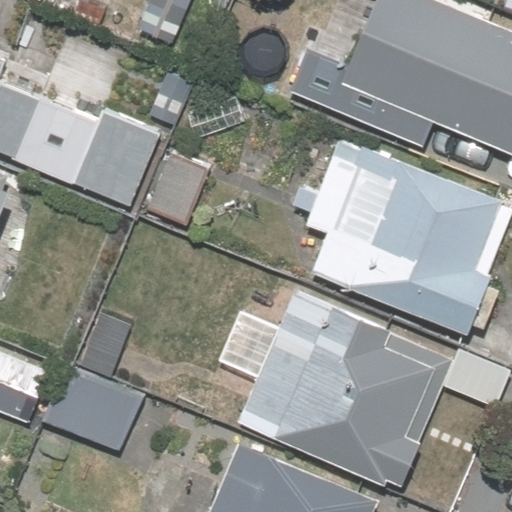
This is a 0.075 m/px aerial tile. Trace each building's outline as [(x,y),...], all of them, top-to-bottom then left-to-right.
[(195,0),(154,0),(141,31),(176,46),(195,0)] [(381,0),(355,69),(311,52),(293,94),(428,151),(439,125),(511,155),(511,31),(434,0),(381,0)] [(0,153),(133,211),(165,135),(107,109),(102,122),(3,80),(10,63),(0,58),(0,153)] [(193,81),(170,72),(151,116),(174,126),(193,81)] [(331,236),(316,276),(474,339),(478,328),(489,332),(504,294),(493,290),(497,279),(492,277),(511,225),(511,210),(506,208),(507,204),(393,159),(395,155),(384,151),(382,155),(365,148),(364,150),(342,141),(322,195),(304,188),(297,207),(314,213),(309,228),(331,236)] [(214,169),(174,153),(151,212),(190,228),(214,169)] [(0,273),(4,264),(0,262),(0,245),(20,199),(7,194),(14,180),(0,173),(0,273)] [(260,381),(241,424),(390,490),(393,484),(408,491),(428,447),(423,445),(448,387),(459,362),(299,294),(284,330),(244,313),(221,362),(260,381)] [(459,362),(448,387),(499,409),(511,379),(511,370),(464,350),(459,362)] [(65,376),(0,351),(0,413),(43,430),(47,422),(65,376)] [(65,376),(47,422),(125,453),(148,397),(69,366),(65,376)] [(243,444),(213,511),(381,511),(385,504),(243,444)]
